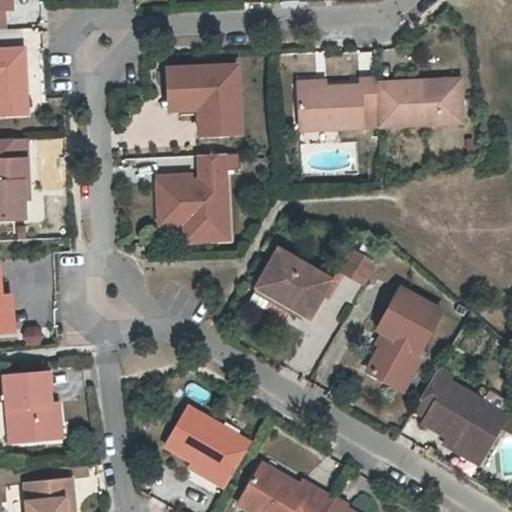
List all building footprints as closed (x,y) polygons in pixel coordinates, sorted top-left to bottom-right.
[(0,0),(0,12),(12,12),(11,0),(0,0)] [(23,50),(0,51),(0,117),(27,115),(23,50)] [(167,71),(168,93),(197,92),(198,111),(200,137),(241,135),(237,67),(167,71)] [(300,132),(364,129),(379,128),(378,110),(378,93),(377,85),(377,80),(361,81),(361,86),(327,88),(298,90),(300,132)] [(426,89),(425,83),(392,84),(393,92),(378,93),(378,110),(379,128),(437,124),(437,115),(463,113),(461,81),(433,82),(433,89),(426,89)] [(377,85),(378,93),(393,92),(392,84),(377,85)] [(197,92),(168,93),(169,112),(198,111),(197,92)] [(463,123),(463,113),(437,115),(437,124),(463,123)] [(0,161),(31,161),(30,140),(0,141),(0,161)] [(193,223),(194,243),(229,241),(225,172),(238,172),(237,156),(200,158),(201,183),(193,183),(183,184),(182,179),(158,180),(160,220),(187,218),(193,223)] [(0,222),(29,221),(29,202),(28,183),(33,183),(31,161),(0,161),(0,222)] [(186,243),(194,243),(193,223),(187,218),(160,220),(161,227),(186,225),(186,243)] [(309,319),(330,283),(278,253),(256,289),(309,319)] [(339,275),(363,288),(375,265),(352,253),(339,275)] [(399,291),(376,331),(387,337),(366,372),(401,392),(421,355),(418,353),(440,314),(399,291)] [(10,296),(0,296),(0,322),(1,333),(12,332),(10,296)] [(422,426),(451,442),(481,460),(502,424),(480,411),(483,405),(448,383),(450,379),(438,370),(414,413),(425,420),(422,426)] [(13,408),(17,442),(59,439),(55,403),(50,404),(47,372),(5,376),(8,409),(13,408)] [(505,418),(483,405),(480,411),(502,424),(505,418)] [(12,443),(17,442),(13,408),(8,409),(12,443)] [(166,448),(193,464),(214,476),(211,481),(225,489),(251,445),(188,409),(166,448)] [(504,432),(511,419),(506,416),(505,418),(502,424),(499,429),(504,432)] [(476,467),(481,460),(451,442),(447,449),(476,467)] [(214,476),(193,464),(190,469),(211,481),(214,476)] [(328,511),(334,501),(318,492),(302,482),(299,487),(263,467),(239,507),(247,511),(328,511)] [(65,511),(64,501),(73,500),(71,481),(26,485),(28,511),(65,511)] [(74,511),(73,500),(64,501),(65,511),(74,511)] [(335,500),(334,501),(328,511),(352,511),(349,510),(350,509),(335,500)]
